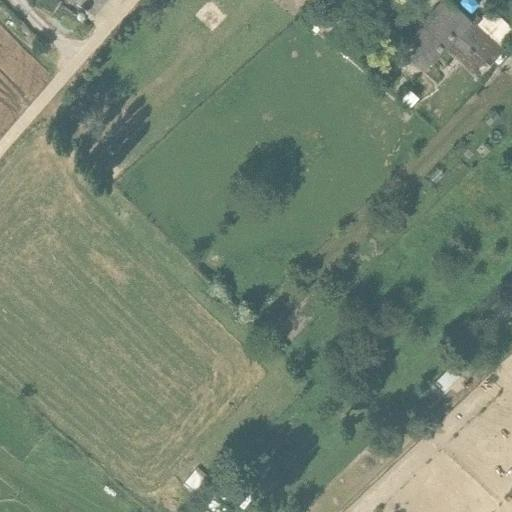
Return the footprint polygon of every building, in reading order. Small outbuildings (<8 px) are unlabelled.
[(71,0),(93,18),(108,0),(71,0)] [(446,0),(442,0),(405,40),(415,49),(400,64),(409,71),(414,66),(423,72),(446,52),(477,79),(511,40),(511,31),(490,11),(480,22),(475,17),(470,22),(446,0)] [(306,24),(315,33),(333,16),(322,6),(306,24)] [(506,74),(511,67),(511,57),(511,56),(499,68),(506,74)] [(451,365),(436,380),(446,389),(460,374),(451,365)] [(196,465),(182,482),(197,494),(210,477),(196,465)]
